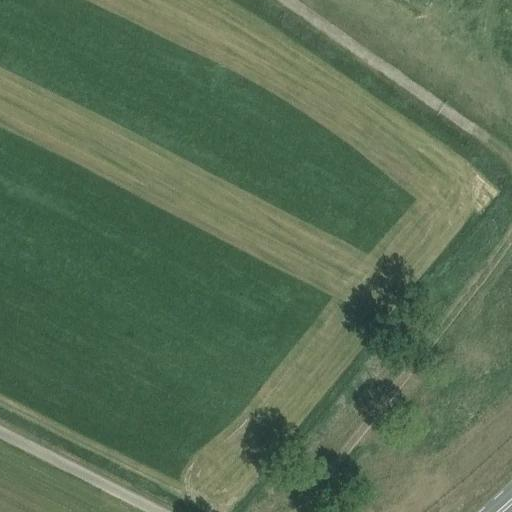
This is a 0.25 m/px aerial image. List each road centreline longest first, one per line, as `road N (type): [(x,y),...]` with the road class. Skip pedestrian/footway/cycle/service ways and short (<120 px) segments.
road 1 (track): [(297,511),(511,239)]
road 2 (track): [(511,159),(278,0)]
road 3 (unclassified): [(162,511),(0,431)]
